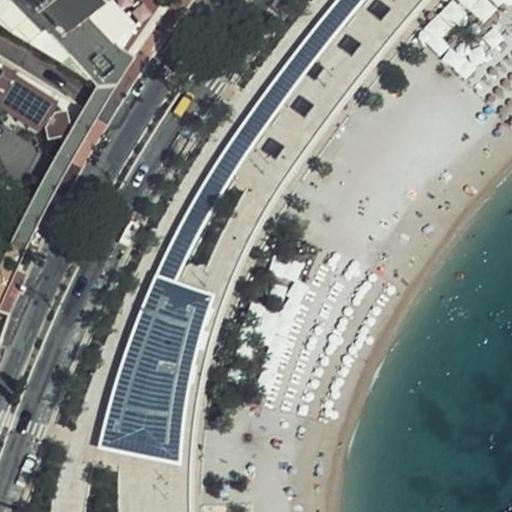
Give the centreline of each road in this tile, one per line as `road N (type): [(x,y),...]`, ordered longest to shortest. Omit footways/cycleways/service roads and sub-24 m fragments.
road 1 (tertiary): [(0,484),(44,360),(114,211),(266,0)]
road 2 (tertiary): [(217,0),(88,195),(0,385)]
